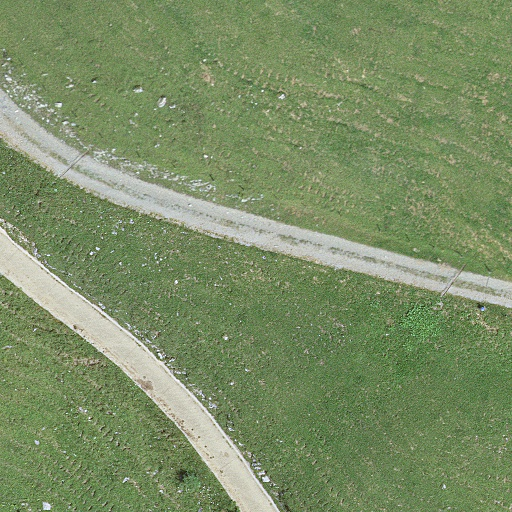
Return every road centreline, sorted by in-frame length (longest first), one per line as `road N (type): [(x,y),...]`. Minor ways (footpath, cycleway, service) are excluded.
road 1 (track): [(511,296),(170,205),(92,176),(39,146),(0,110)]
road 2 (track): [(0,248),(161,386),(260,511)]
